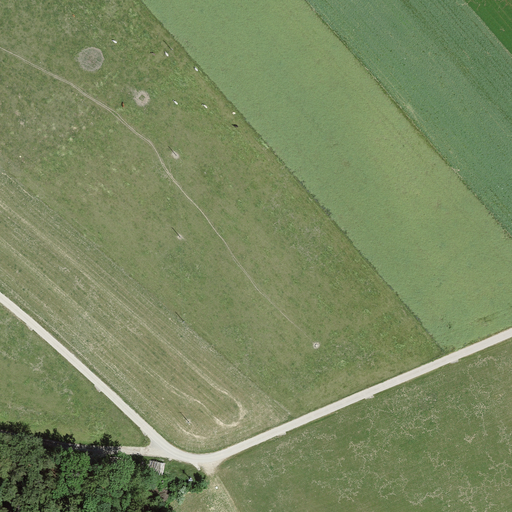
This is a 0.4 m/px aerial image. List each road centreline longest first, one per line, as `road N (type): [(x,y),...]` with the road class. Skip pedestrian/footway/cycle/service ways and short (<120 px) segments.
road 1 (unclassified): [(150,440),(210,460),(511,334)]
road 2 (unclassified): [(0,299),(150,440)]
road 3 (unclassified): [(0,424),(150,440)]
